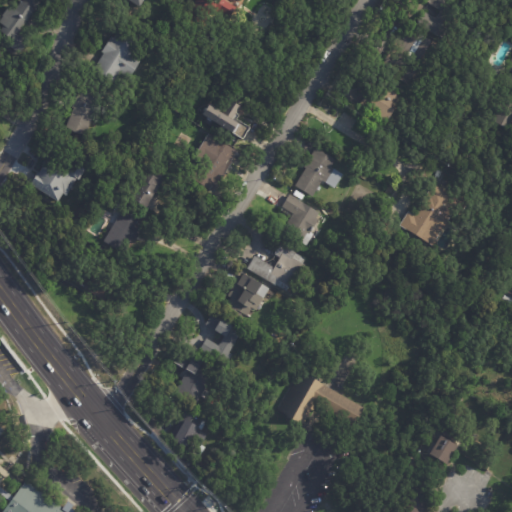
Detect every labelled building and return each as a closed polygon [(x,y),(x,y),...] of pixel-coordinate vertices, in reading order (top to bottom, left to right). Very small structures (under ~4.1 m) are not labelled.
[(33,9),(35,10),(19,32),(30,40),(20,53),(8,45),(12,39),(0,31),(4,26),(0,22),(0,20),(4,16),(3,15),(11,4),(16,9),(22,1),(23,1),(23,0),(36,0),(38,1),(33,9)] [(144,0),(138,9),(124,0),(144,0)] [(242,0),(239,4),(237,2),(234,7),(237,10),(230,20),(214,9),(201,28),(184,17),(195,0),(242,0)] [(450,0),(460,6),(465,10),(445,42),(417,25),(426,11),(431,15),(432,13),(426,9),(430,3),(428,2),(429,0),(450,0)] [(95,67),(104,53),(102,52),(112,36),(114,38),(122,26),(142,39),(132,56),(141,61),(131,77),(122,72),(115,83),(94,70),(95,67)] [(386,63),(408,28),(434,44),(420,66),(412,61),(404,74),(386,63)] [(511,101),(511,59),(507,69),(511,71),(511,76),(502,96),(511,101)] [(85,136),(66,127),(74,108),(72,108),(81,88),(83,89),(88,78),(106,86),(85,136)] [(359,108),(367,94),(376,100),(384,86),(404,97),(388,124),(359,108)] [(238,106),(239,107),(235,114),(238,116),(236,120),(249,129),(241,141),(219,127),(219,126),(210,120),(209,123),(204,120),(206,117),(202,115),(209,105),(214,108),(213,109),(221,114),(229,101),(238,106)] [(511,126),(510,130),(495,121),(500,113),(494,110),(499,102),(511,109),(511,126)] [(237,153),(232,161),(233,162),(214,192),(189,176),(196,165),(192,162),(210,134),(238,152),(237,153)] [(305,167),(316,148),(336,160),(332,167),(344,175),(335,188),(323,181),(313,197),(296,186),(307,169),(305,167)] [(31,184),(38,173),(39,173),(43,167),(42,166),(47,158),(78,177),(66,196),(63,194),(59,201),(31,184)] [(154,196),(147,208),(125,194),(128,189),(132,191),(141,178),(138,177),(143,168),(154,175),(156,172),(166,178),(154,196)] [(448,221),(437,239),(438,240),(434,246),(401,226),(409,212),(415,216),(430,192),(431,192),(435,185),(461,201),(448,221)] [(318,222),(312,233),(314,235),(307,246),(283,231),(293,214),(282,207),(290,194),(320,213),(317,218),(320,220),(318,222)] [(141,217),(135,227),(139,230),(124,254),(104,241),(110,232),(105,228),(120,203),(141,216),(141,217)] [(247,269),(255,256),(275,268),(280,258),(274,254),(280,244),(306,259),(303,264),(306,265),(292,289),(290,287),(287,291),(277,285),(277,286),(247,269)] [(112,264),(103,281),(118,289),(110,303),(75,283),(92,253),(112,264)] [(270,290),(264,301),(263,300),(256,311),(248,306),(240,319),(225,309),(232,298),(228,296),(237,282),(239,283),(245,274),(270,290)] [(321,283),(326,287),(320,297),(314,293),(321,283)] [(204,344),(207,339),(219,346),(225,337),(206,325),(213,314),(242,333),(223,364),(200,350),(204,344)] [(172,362),(183,368),(189,359),(178,352),(172,362)] [(176,393),(188,371),(187,370),(194,357),(215,370),(195,404),(176,393)] [(327,387),(366,409),(355,428),(317,406),(305,426),(280,411),(302,372),(327,387)] [(193,413),(207,422),(202,431),(208,435),(203,444),(194,439),(187,450),(174,442),(185,423),(179,419),(186,409),(193,413)] [(460,448),(448,466),(431,455),(448,428),(460,436),(454,444),(460,448)] [(206,448),(200,458),(194,455),(200,445),(206,448)] [(425,511),(402,511),(406,506),(408,507),(413,497),(402,492),(411,474),(425,481),(421,488),(426,491),(424,496),(426,496),(424,499),(423,499),(422,501),(429,504),(425,511)] [(0,511),(0,509),(24,479),(67,511),(0,511)]
